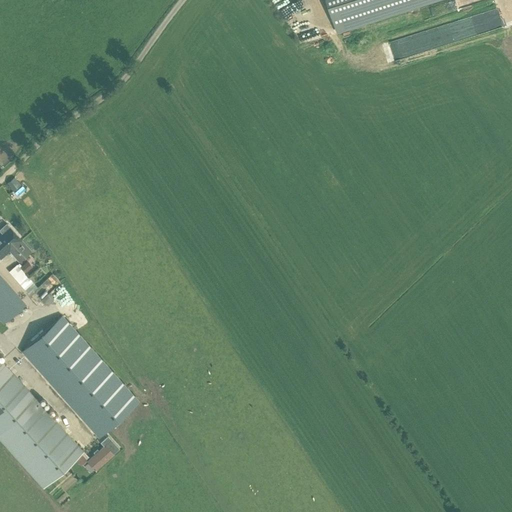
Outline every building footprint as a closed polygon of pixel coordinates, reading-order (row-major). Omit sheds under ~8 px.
[(328,0),(339,31),(434,0),(328,0)] [(14,177),(7,183),(13,191),(21,185),(14,177)] [(0,232),(1,233),(0,233),(0,258),(0,259),(10,251),(19,262),(31,251),(6,224),(0,229),(0,232)] [(29,261),(22,267),(27,273),(34,267),(29,261)] [(0,275),(0,319),(4,324),(26,304),(0,275)] [(139,401),(62,315),(22,351),(98,437),(139,401)] [(0,358),(0,438),(44,487),(75,460),(81,454),(84,451),(0,358)] [(115,454),(107,445),(89,461),(97,470),(115,454)] [(87,461),(81,454),(75,460),(81,467),(87,461)]
